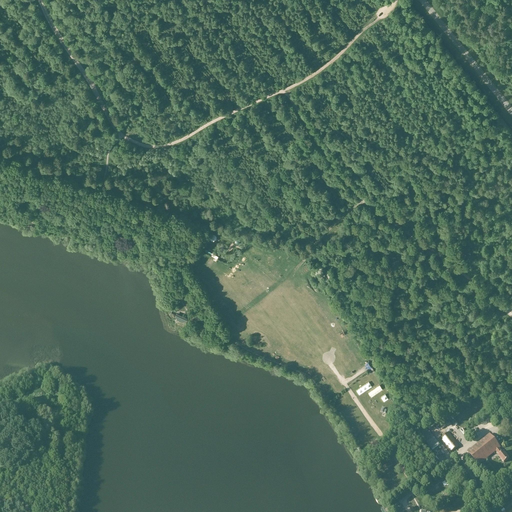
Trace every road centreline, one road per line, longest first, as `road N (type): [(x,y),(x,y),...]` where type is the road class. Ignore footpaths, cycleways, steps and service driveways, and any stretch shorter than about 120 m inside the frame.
road 1 (track): [(511,315),(362,200),(285,90)]
road 2 (track): [(0,157),(208,228)]
road 3 (track): [(285,90),(168,144),(141,146),(122,136)]
road 4 (track): [(40,0),(122,136)]
road 5 (tertiary): [(511,112),(422,0)]
road 6 (track): [(417,486),(349,381)]
road 7 (track): [(285,90),(330,62),(378,13)]
